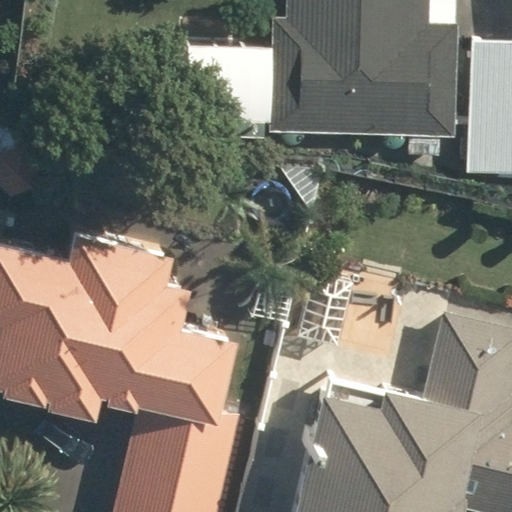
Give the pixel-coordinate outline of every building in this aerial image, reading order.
[(458,0),(260,0),(259,43),(172,39),(169,115),(256,119),(255,133),(414,140),(453,141),(458,0)] [(511,35),(463,34),(458,176),(511,178),(511,35)] [(208,511),(232,411),(202,404),(217,330),(173,321),(182,280),(151,274),(157,246),(55,226),(49,254),(0,243),(0,395),(80,412),(83,399),(128,408),(103,511),(208,511)] [(330,351),(349,283),(303,271),(284,339),(330,351)] [(465,511),(466,511),(472,511),(511,511),(511,391),(505,390),(511,363),(511,327),(440,309),(418,395),(311,369),(274,511),(465,511)]
